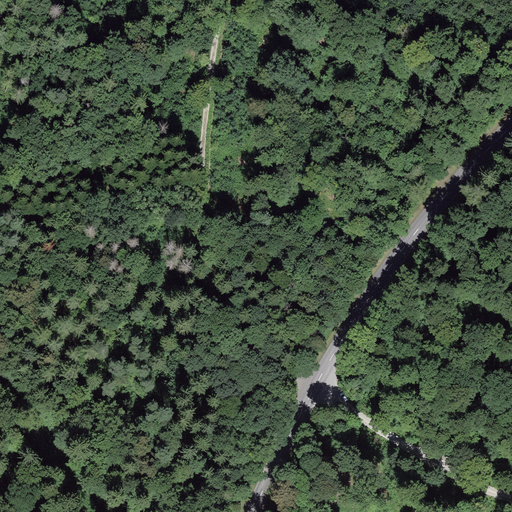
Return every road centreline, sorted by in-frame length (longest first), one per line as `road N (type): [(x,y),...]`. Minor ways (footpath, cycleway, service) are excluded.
road 1 (track): [(217,0),(202,232),(214,297),(245,338),(317,387)]
road 2 (tertiary): [(317,387),(406,249),(511,135)]
road 3 (unclassified): [(317,387),(511,499)]
road 4 (track): [(0,367),(86,511)]
road 5 (tertiary): [(254,511),(317,387)]
